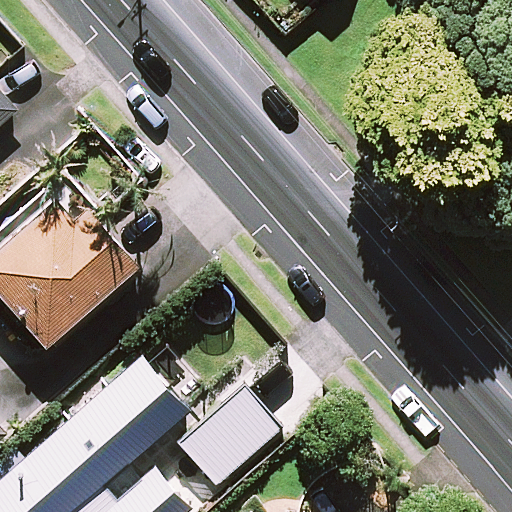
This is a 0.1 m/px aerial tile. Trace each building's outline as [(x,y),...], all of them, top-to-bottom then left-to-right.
[(0,127),(19,112),(0,88),(0,127)] [(88,224),(58,189),(0,238),(0,278),(51,339),(145,259),(104,211),(88,224)] [(192,405),(147,352),(0,478),(0,511),(186,511),(197,503),(157,456),(115,492),(105,481),(192,405)] [(283,422),(244,379),(181,436),(220,480),(283,422)] [(0,436),(17,421),(0,400),(0,436)]
